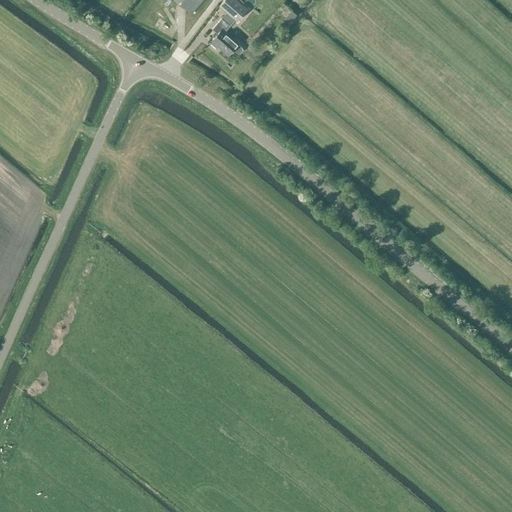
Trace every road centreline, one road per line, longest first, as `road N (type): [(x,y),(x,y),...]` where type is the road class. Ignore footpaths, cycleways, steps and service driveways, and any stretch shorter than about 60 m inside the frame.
road 1 (tertiary): [(511,351),(268,145),(137,62)]
road 2 (unclassified): [(0,359),(137,62)]
road 3 (tertiary): [(137,62),(34,0)]
